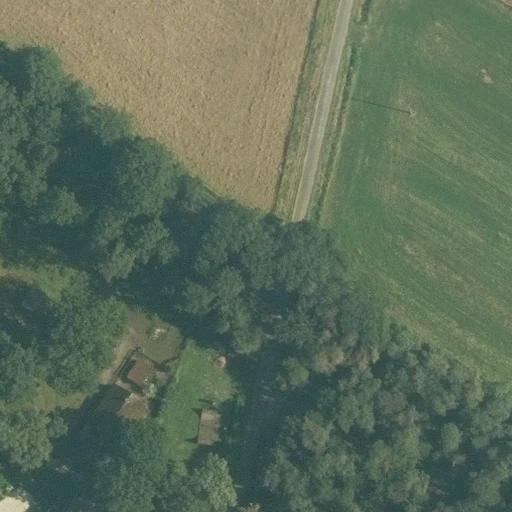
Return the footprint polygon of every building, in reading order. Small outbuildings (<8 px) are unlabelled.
[(21,306),(31,313),(44,296),(35,288),(21,306)] [(127,379),(137,387),(150,369),(139,361),(127,379)] [(68,453),(100,475),(145,410),(112,388),(68,453)] [(55,511),(77,511),(85,501),(50,477),(36,499),(53,511),(55,511)] [(77,511),(99,511),(100,511),(85,501),(77,511)]
